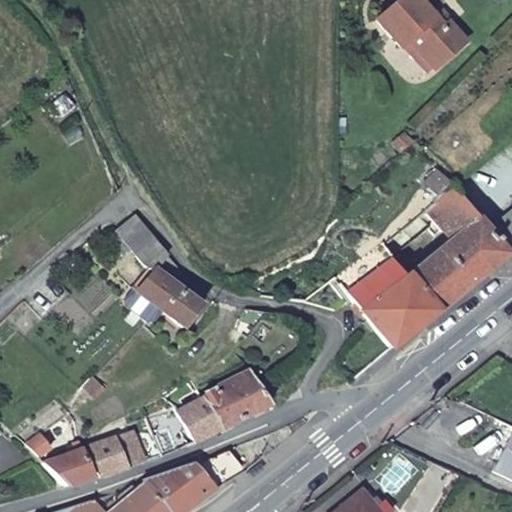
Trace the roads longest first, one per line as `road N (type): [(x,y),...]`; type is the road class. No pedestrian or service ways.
road 1 (residential): [(0,306),(131,195),(218,294),(330,324),(333,342),(303,390),(304,404)]
road 2 (residential): [(304,404),(146,469),(0,510)]
road 3 (secondary): [(364,419),(511,298)]
road 4 (secondary): [(249,511),(364,419)]
